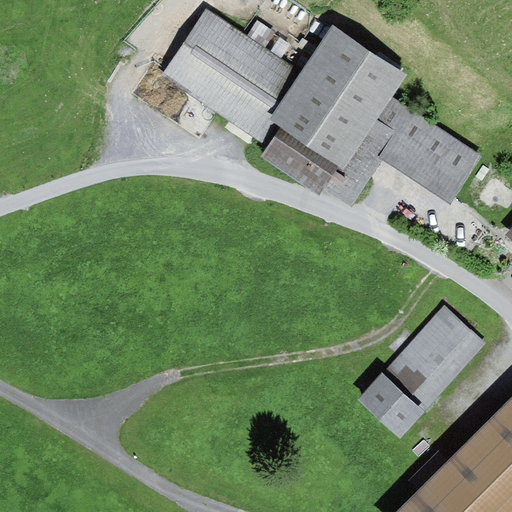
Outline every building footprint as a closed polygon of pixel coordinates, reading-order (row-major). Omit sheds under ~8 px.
[(310,71),(213,6),(170,70),(268,135),(310,71)] [(416,71),(343,25),(283,119),(356,165),(416,71)] [(487,155),(404,104),(393,122),(403,128),(389,151),(462,196),(487,155)] [(343,170),(285,130),(268,153),(326,194),(343,170)] [(447,307),(390,371),(431,412),(487,343),(447,307)] [(390,371),(368,394),(409,434),(431,412),(390,371)] [(511,511),(511,405),(402,511),(511,511)]
